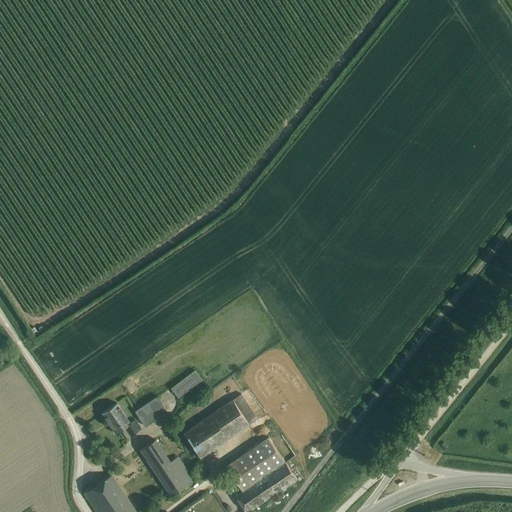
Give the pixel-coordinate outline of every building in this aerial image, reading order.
[(194,370),(171,388),(178,398),(201,379),(194,370)] [(242,394),(183,433),(200,458),(259,419),(242,394)] [(156,397),(135,411),(145,426),(167,412),(156,397)] [(125,427),(130,436),(141,429),(135,419),(130,423),(117,403),(101,414),(115,434),(121,430),(125,427)] [(125,427),(121,430),(126,438),(130,436),(125,427)] [(243,491),(236,496),(246,511),(247,511),(297,479),(293,473),(269,437),(226,466),(239,484),(243,491)] [(255,438),(245,445),(249,451),(259,444),(255,438)] [(155,439),(139,449),(170,496),(171,495),(193,481),(177,457),(170,461),(155,439)] [(103,480),(84,493),(96,511),(135,511),(111,475),(103,480)] [(239,484),(231,489),(236,496),(243,491),(239,484)]
